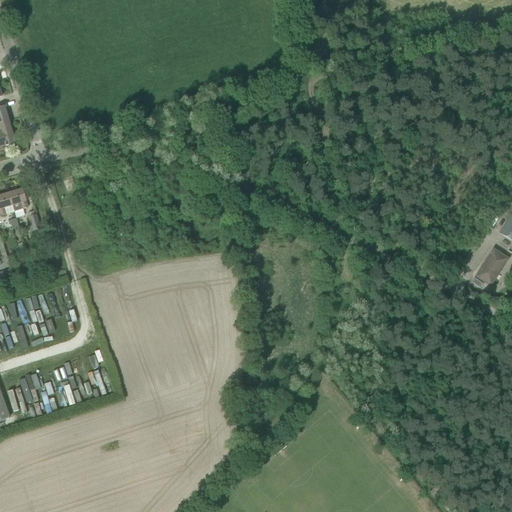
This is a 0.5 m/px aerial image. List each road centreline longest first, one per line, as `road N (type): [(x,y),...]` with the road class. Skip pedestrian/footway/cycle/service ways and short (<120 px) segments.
road 1 (unclassified): [(466,290),(144,142),(110,136),(38,156)]
road 2 (unclassified): [(38,156),(0,20)]
